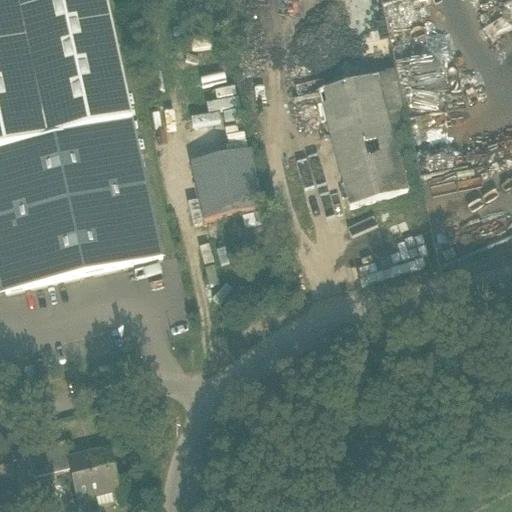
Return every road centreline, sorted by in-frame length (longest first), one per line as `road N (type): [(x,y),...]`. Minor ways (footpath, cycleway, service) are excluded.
road 1 (unclassified): [(511,269),(470,290),(295,334),(200,412)]
road 2 (residential): [(0,422),(149,382),(184,386),(200,412)]
